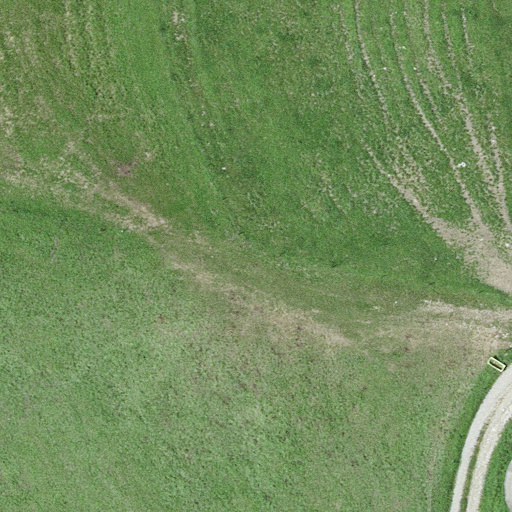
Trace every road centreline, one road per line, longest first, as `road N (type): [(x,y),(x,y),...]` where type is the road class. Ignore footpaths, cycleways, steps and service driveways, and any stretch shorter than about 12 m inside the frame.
road 1 (track): [(511,325),(259,270),(224,201),(192,87),(179,0)]
road 2 (track): [(462,511),(479,422),(511,386)]
